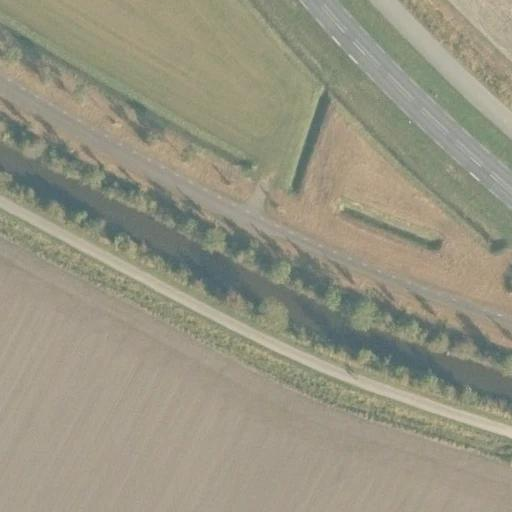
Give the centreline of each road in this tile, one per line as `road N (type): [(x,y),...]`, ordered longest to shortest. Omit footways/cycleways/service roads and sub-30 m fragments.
road 1 (unclassified): [(511,324),(354,267),(237,213),(0,85)]
road 2 (unclassified): [(0,199),(295,357),(511,433)]
road 3 (primary): [(511,192),(318,0)]
road 4 (unclassified): [(383,0),(511,129)]
